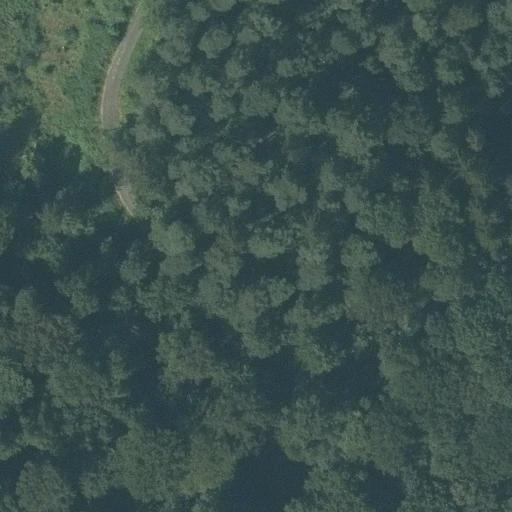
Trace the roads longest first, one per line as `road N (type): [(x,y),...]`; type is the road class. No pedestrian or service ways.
road 1 (track): [(292,511),(262,379),(236,336),(130,214),(111,150),(111,91),(152,0)]
road 2 (track): [(0,268),(141,321),(196,363),(262,379)]
